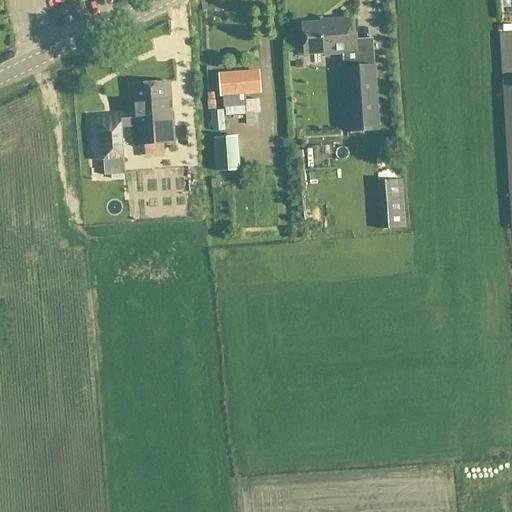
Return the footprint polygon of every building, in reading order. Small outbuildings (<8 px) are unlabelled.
[(373,67),(361,68),(360,52),(355,52),(353,35),(347,36),(346,21),(327,22),(327,24),(300,26),(303,57),(324,55),(324,57),(341,55),(342,69),(340,69),(344,135),(377,133),(373,67)] [(511,35),(498,36),(510,234),(511,234),(511,35)] [(254,128),(255,115),(256,115),(255,102),(244,103),(243,96),(259,94),(257,74),(216,78),(218,98),(222,98),(224,118),(244,116),(244,127),(254,128)] [(167,86),(128,88),(131,148),(183,144),(181,115),(169,116),(167,86)] [(208,114),(210,135),(223,133),(221,113),(208,114)] [(119,118),(87,120),(90,163),(101,163),(102,178),(122,177),(119,118)] [(236,141),(212,143),(215,174),(239,172),(236,141)] [(399,184),(375,185),(378,233),(403,231),(399,184)]
